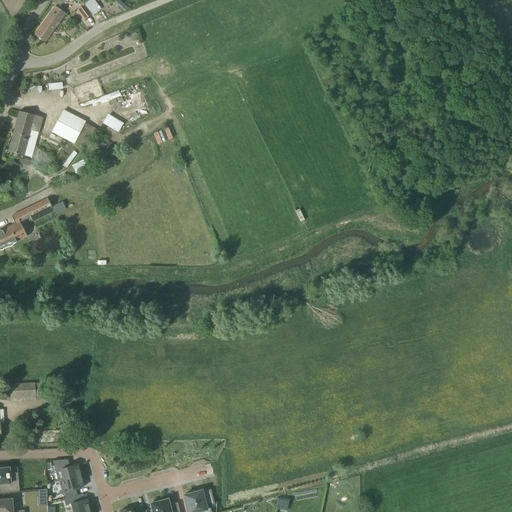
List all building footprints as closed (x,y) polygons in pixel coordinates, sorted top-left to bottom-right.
[(92,14),(84,4),(77,10),(84,20),(92,14)] [(65,14),(55,6),(34,35),(45,42),(65,14)] [(38,132),(43,117),(19,111),(8,152),(23,156),(30,130),(38,132)] [(87,149),(93,138),(98,130),(84,122),(62,112),(52,132),(87,149)] [(103,123),(120,132),(125,122),(109,113),(103,123)] [(170,127),(155,133),(159,144),(175,138),(170,127)] [(75,171),(90,164),(87,158),(72,165),(75,171)] [(9,227),(2,230),(0,229),(0,249),(2,250),(3,250),(3,249),(10,246),(10,247),(11,247),(16,242),(16,241),(27,236),(20,222),(30,217),(30,218),(51,207),(47,199),(11,216),(15,224),(9,227)] [(53,206),(57,213),(67,208),(64,201),(53,206)] [(41,383),(35,383),(10,384),(11,398),(36,397),(36,396),(42,396),(41,383)] [(36,414),(37,428),(43,427),(42,423),(45,423),(44,413),(36,414)] [(69,460),(53,462),(55,470),(62,469),(65,480),(80,476),(79,469),(78,469),(77,464),(71,466),(69,460)] [(0,484),(1,486),(0,486),(1,493),(19,491),(17,474),(10,475),(9,467),(4,468),(4,466),(0,466),(0,484)] [(80,476),(65,480),(67,490),(68,491),(75,489),(83,487),(82,482),(80,476)] [(67,490),(63,491),(65,498),(77,495),(75,489),(68,491),(67,490)] [(202,490),(183,495),(187,511),(197,511),(204,510),(203,511),(210,511),(209,505),(213,503),(210,490),(202,492),(202,490)] [(65,498),(63,498),(65,505),(71,504),(71,503),(78,501),(77,495),(65,498)] [(289,510),(291,500),(282,498),(279,508),(289,510)] [(0,511),(23,511),(23,510),(12,511),(11,499),(0,500),(0,511)] [(78,501),(71,503),(71,504),(72,511),(83,511),(89,510),(88,504),(87,504),(86,499),(78,501)] [(152,503),(150,503),(152,511),(179,511),(177,503),(169,505),(168,499),(159,501),(159,499),(152,501),(152,503)]
